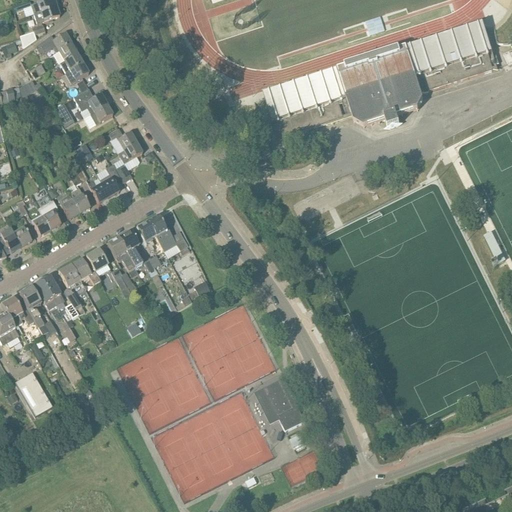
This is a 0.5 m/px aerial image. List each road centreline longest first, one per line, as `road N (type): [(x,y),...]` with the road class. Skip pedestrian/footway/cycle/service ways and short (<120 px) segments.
road 1 (unclassified): [(314,364),(191,181)]
road 2 (residential): [(0,289),(191,181)]
road 3 (unclassified): [(191,181),(116,77),(81,0)]
road 4 (tertiary): [(370,501),(511,442)]
road 5 (tertiary): [(511,429),(370,484)]
road 6 (unclassified): [(370,484),(314,364)]
road 7 (unclassified): [(314,364),(358,488)]
